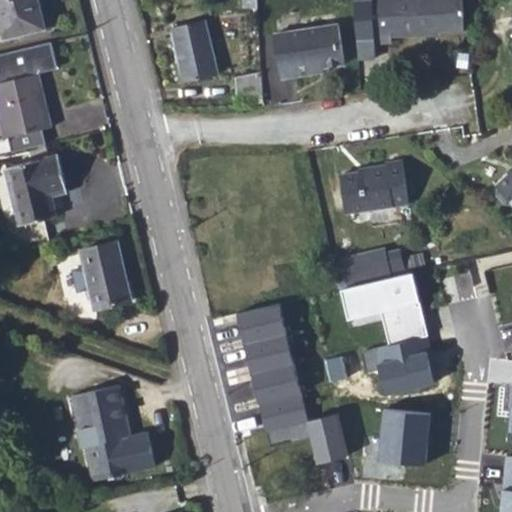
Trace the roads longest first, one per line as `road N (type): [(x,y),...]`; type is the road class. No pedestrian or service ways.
road 1 (tertiary): [(233,511),(143,140)]
road 2 (residential): [(467,305),(480,359),(460,504),(358,496),(289,511)]
road 3 (residential): [(143,140),(256,137),(462,108)]
road 4 (tertiary): [(143,140),(108,0)]
